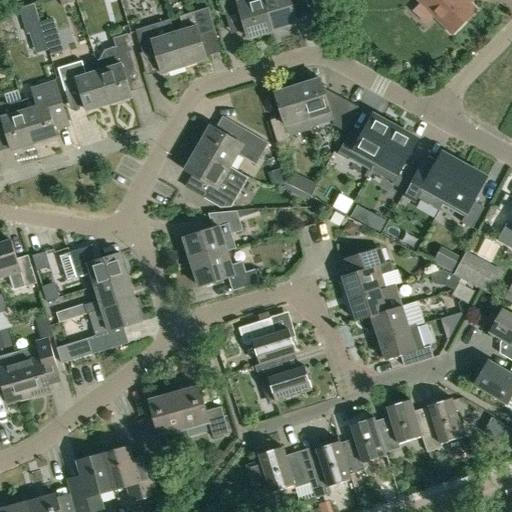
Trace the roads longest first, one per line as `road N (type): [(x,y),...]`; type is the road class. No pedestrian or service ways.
road 1 (residential): [(132,228),(185,101),(203,86),(307,55),(434,113)]
road 2 (residential): [(342,399),(305,289),(170,335)]
road 3 (residential): [(0,468),(43,448),(170,335)]
road 4 (residential): [(342,399),(458,358),(477,331)]
road 5 (residential): [(0,209),(132,228)]
